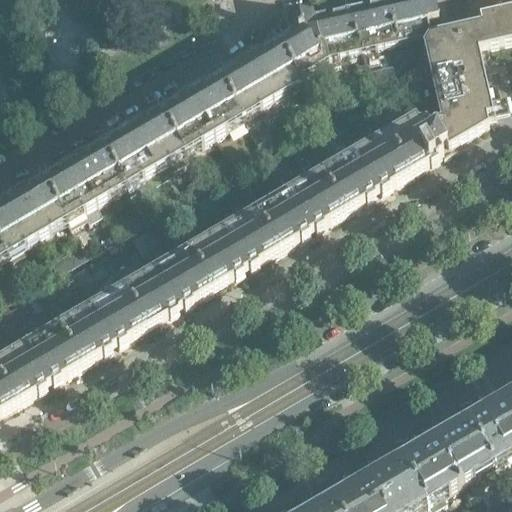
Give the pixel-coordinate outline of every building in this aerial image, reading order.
[(511,48),(511,16),(480,24),(481,30),(431,41),(427,26),(439,23),(433,0),(415,0),(388,6),(397,45),(423,39),(420,44),(427,48),(425,51),(429,54),(435,80),(482,70),(479,56),(483,56),(511,48)] [(397,45),(388,6),(351,14),(360,53),(375,50),(376,55),(397,49),(397,45)] [(360,53),(351,14),(314,23),(319,45),(328,60),(338,58),(339,63),(361,58),(360,53)] [(328,60),(319,45),(314,23),(313,19),(286,25),(291,46),(277,54),(297,88),(330,69),(328,60)] [(297,88),(277,54),(248,71),(273,113),(286,105),(284,101),(299,93),(297,88)] [(490,107),(483,77),(482,70),(435,80),(443,116),(490,107)] [(273,113),(248,71),(219,88),(242,127),(257,118),(259,121),(273,113)] [(395,83),(400,75),(394,71),(388,73),(390,84),(395,83)] [(390,84),(388,73),(379,75),(382,86),(390,84)] [(382,86),(379,75),(371,77),(373,88),(382,86)] [(416,91),(415,85),(407,79),(402,88),(403,93),(416,91)] [(242,127),(219,88),(189,105),(214,147),(229,138),(227,135),(242,127)] [(418,99),(416,91),(403,93),(405,102),(418,99)] [(419,106),(418,99),(405,102),(407,109),(419,106)] [(448,156),(489,132),(488,128),(496,126),(494,121),(508,118),(505,103),(490,107),(443,116),(444,124),(422,128),(421,127),(387,148),(409,186),(431,173),(432,174),(439,170),(438,169),(440,167),(440,166),(444,164),(440,156),(446,152),(448,156)] [(214,147),(189,105),(159,123),(182,161),(198,152),(200,155),(214,147)] [(325,119),(321,112),(310,119),(314,125),(325,119)] [(328,125),(325,119),(314,125),(318,131),(328,125)] [(182,161),(159,123),(130,139),(155,181),(168,174),(166,171),(182,161)] [(324,142),(335,136),(331,130),(321,137),(324,142)] [(327,148),(338,142),(335,136),(324,142),(327,148)] [(155,181),(130,139),(102,156),(124,195),(139,186),(141,189),(155,181)] [(259,157),(271,151),(267,145),(256,151),(259,157)] [(409,186),(387,148),(367,160),(365,155),(351,164),(375,205),(409,186)] [(263,164),(274,157),(271,151),(259,157),(263,164)] [(124,195),(102,156),(71,174),(96,217),(110,208),(108,204),(124,195)] [(269,174),(280,168),(277,162),(266,169),(269,174)] [(375,205),(351,164),(337,172),(339,175),(321,186),(343,224),(375,205)] [(273,180),(284,173),(280,168),(269,174),(273,180)] [(96,217),(71,174),(41,191),(64,230),(79,221),(82,225),(96,217)] [(188,199),(200,192),(196,186),(185,193),(188,199)] [(343,224),(321,186),(303,197),(300,192),(286,200),(311,243),(343,224)] [(64,230),(41,191),(12,209),(37,251),(50,243),(48,240),(64,230)] [(192,205),(203,198),(200,192),(188,199),(192,205)] [(311,243),(286,200),(273,208),(275,212),(256,224),(278,262),(311,243)] [(198,216),(210,209),(206,204),(195,210),(198,216)] [(37,251),(12,209),(0,215),(0,253),(6,264),(21,256),(23,259),(37,251)] [(202,222),(213,215),(210,209),(198,216),(202,222)] [(130,233),(142,226),(138,220),(127,227),(130,233)] [(278,262),(256,224),(237,234),(235,231),(221,239),(246,281),(278,262)] [(134,239),(146,232),(142,226),(130,233),(134,239)] [(140,250),(152,243),(149,237),(137,244),(140,250)] [(246,281),(221,239),(208,247),(210,251),(192,262),(214,299),(246,281)] [(144,256),(155,249),(152,243),(140,250),(144,256)] [(86,267),(79,255),(69,261),(76,273),(86,267)] [(76,273),(69,261),(59,267),(66,279),(76,273)] [(214,299),(192,262),(173,273),(170,268),(156,277),(181,319),(214,299)] [(66,279),(59,267),(49,273),(56,284),(66,279)] [(96,285),(89,273),(74,281),(81,293),(96,285)] [(181,319),(156,277),(143,285),(145,289),(125,300),(148,338),(181,319)] [(81,293),(74,281),(59,290),(66,302),(81,293)] [(18,307),(11,295),(1,301),(5,307),(8,313),(18,307)] [(148,338),(125,300),(106,312),(104,308),(89,316),(114,358),(148,338)] [(12,318),(8,313),(5,307),(2,309),(0,310),(0,329),(10,324),(14,321),(12,318)] [(28,324),(21,312),(12,318),(14,321),(19,330),(28,324)] [(114,358),(89,316),(76,324),(78,328),(60,339),(82,376),(114,358)] [(22,336),(19,330),(14,321),(10,324),(6,340),(12,341),(22,336)] [(6,340),(10,324),(0,329),(0,336),(1,339),(6,340)] [(82,376),(60,339),(40,351),(38,346),(25,354),(49,396),(82,376)] [(49,396),(25,354),(15,360),(13,365),(0,372),(0,388),(15,415),(49,396)] [(0,424),(15,415),(0,388),(0,424)] [(511,406),(502,412),(511,428),(511,406)] [(511,428),(502,412),(480,425),(477,424),(472,427),(471,430),(469,431),(493,471),(511,460),(511,428)] [(493,471),(469,431),(467,432),(464,431),(459,434),(459,437),(436,450),(462,495),(475,488),(473,483),(493,471)] [(462,495),(436,450),(414,464),(411,462),(405,465),(405,469),(403,470),(426,510),(446,498),(449,503),(462,495)] [(427,511),(426,510),(403,470),(401,471),(398,469),(393,473),(392,476),(368,490),(381,511),(427,511)] [(381,511),(368,490),(345,504),(342,502),(336,506),(336,509),(334,510),(335,511),(381,511)]
